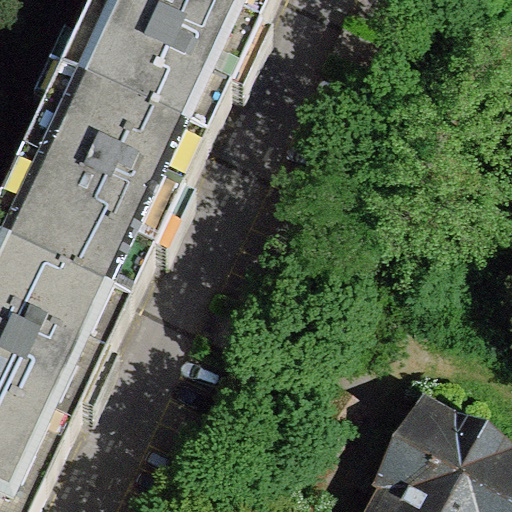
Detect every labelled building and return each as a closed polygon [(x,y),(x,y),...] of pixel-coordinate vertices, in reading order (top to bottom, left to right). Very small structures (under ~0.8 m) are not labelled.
[(212,156),(282,0),(105,0),(65,87),(212,156)] [(393,52),(345,33),(334,59),(382,79),(393,52)] [(212,156),(65,87),(0,224),(0,259),(133,322),(212,156)] [(43,511),(133,322),(0,259),(0,511),(43,511)] [(258,336),(213,316),(202,340),(247,361),(258,336)] [(367,417),(339,396),(309,437),(338,457),(367,417)] [(417,471),(394,511),(511,511),(511,467),(432,424),(408,467),(417,471)]
